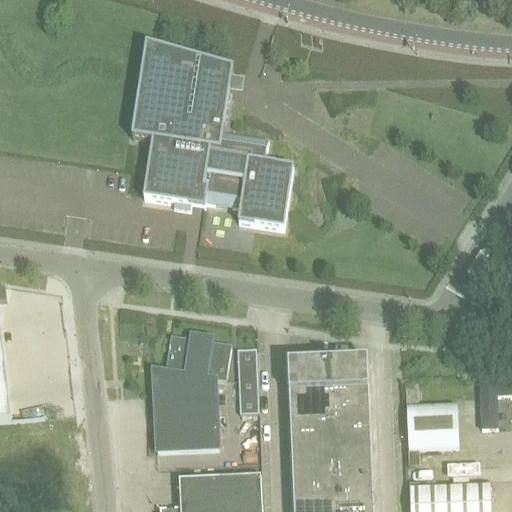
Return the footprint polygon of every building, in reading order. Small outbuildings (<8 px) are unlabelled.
[(234,74),(232,73),(147,49),(133,143),(153,146),(144,203),(175,208),(174,212),(185,214),(190,215),(191,210),(205,212),(206,208),(222,210),(241,213),(239,227),(258,230),(284,234),(294,172),(266,167),(269,145),(224,138),(228,108),(231,91),(233,76),(234,74)] [(244,78),(233,76),(231,91),(242,92),(244,78)] [(0,428),(13,427),(0,314),(0,305),(7,305),(6,291),(0,289),(0,428)] [(156,395),(155,395),(157,457),(219,454),(216,392),(215,392),(215,385),(226,386),(232,350),(212,347),(213,343),(192,340),(191,344),(171,341),(164,386),(155,386),(156,395)] [(240,419),(259,418),(257,354),(238,355),(240,419)] [(374,511),(368,365),(288,368),(294,511),(374,511)] [(482,435),(498,435),(498,401),(511,400),(511,386),(481,387),(482,435)] [(420,389),(408,389),(408,404),(420,404),(420,389)] [(461,407),(410,409),(412,453),(462,452),(461,407)] [(421,455),(410,455),(410,470),(421,469),(421,455)] [(511,482),(511,469),(466,472),(466,484),(511,482)] [(262,511),(261,480),(179,484),(180,511),(262,511)] [(493,511),(493,491),(414,492),(414,511),(493,511)]
